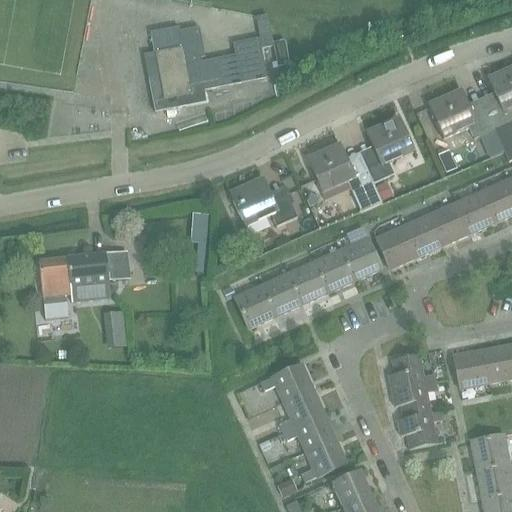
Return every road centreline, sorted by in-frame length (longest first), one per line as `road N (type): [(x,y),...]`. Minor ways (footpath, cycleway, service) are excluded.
road 1 (unclassified): [(0,207),(209,168),(409,74),(511,39)]
road 2 (residential): [(409,511),(345,361),(354,341),(418,312)]
road 3 (residential): [(511,241),(425,281),(418,312)]
